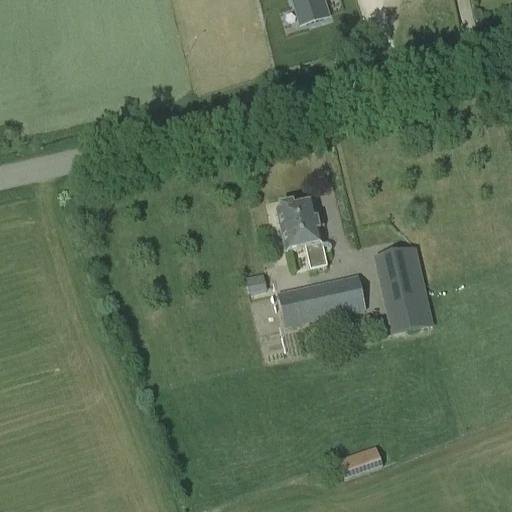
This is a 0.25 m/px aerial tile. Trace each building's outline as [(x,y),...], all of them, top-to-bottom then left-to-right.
[(320,0),(289,0),(290,1),(298,29),(327,20),(320,0)] [(275,213),(274,214),(283,259),(304,254),(309,279),(326,275),(320,247),(323,247),(313,205),(294,208),(290,205),(277,208),(275,213)] [(413,253),(376,262),(383,292),(420,284),(413,253)] [(357,280),(276,298),(283,333),(365,314),(357,280)] [(375,450),(337,463),(344,484),(381,471),(375,450)]
